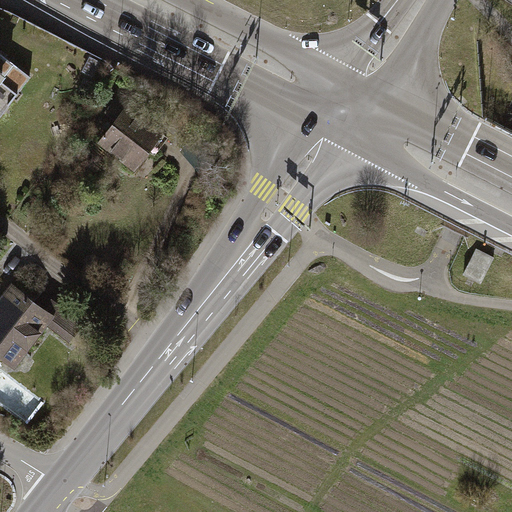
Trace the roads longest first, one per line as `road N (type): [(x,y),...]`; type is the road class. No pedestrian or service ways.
road 1 (secondary): [(62,483),(348,109)]
road 2 (secondary): [(131,0),(348,109)]
road 3 (trunk): [(348,109),(429,184),(511,226)]
road 4 (trunk): [(511,165),(442,131),(348,109)]
road 5 (tertiary): [(348,109),(418,0)]
